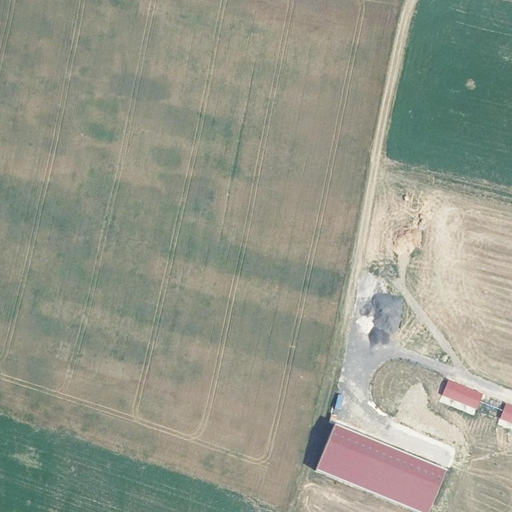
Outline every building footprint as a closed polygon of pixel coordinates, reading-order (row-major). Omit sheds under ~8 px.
[(448,379),(442,395),(477,410),(483,393),(448,379)] [(342,409),(343,395),(337,394),(335,409),(342,409)] [(499,421),(511,425),(511,405),(505,404),(499,421)] [(511,423),(501,419),(499,424),(511,429),(511,423)] [(432,510),(447,463),(331,427),(316,474),(432,510)]
